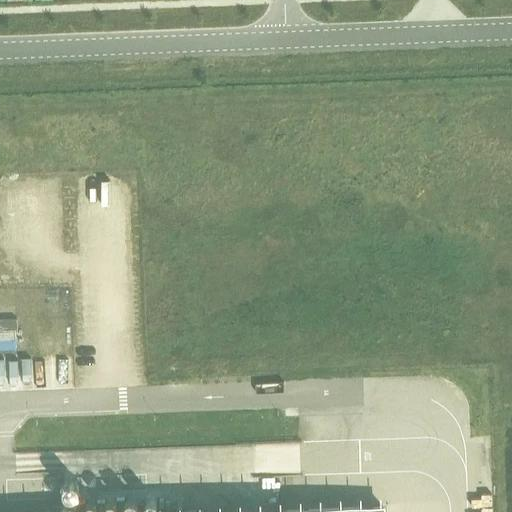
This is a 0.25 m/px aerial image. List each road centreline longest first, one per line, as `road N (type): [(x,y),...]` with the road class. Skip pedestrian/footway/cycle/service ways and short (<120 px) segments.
road 1 (unclassified): [(0,50),(511,32)]
road 2 (unclassified): [(0,404),(332,389)]
